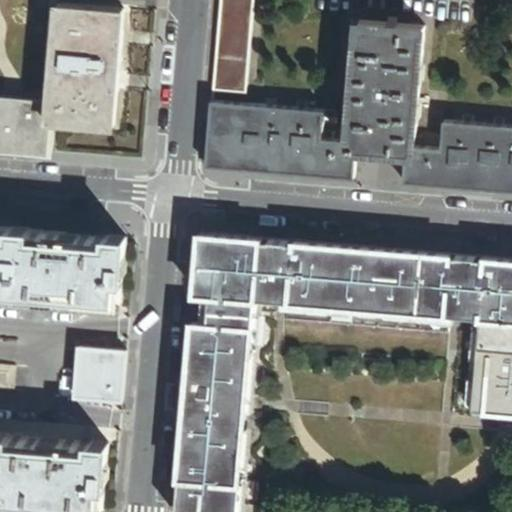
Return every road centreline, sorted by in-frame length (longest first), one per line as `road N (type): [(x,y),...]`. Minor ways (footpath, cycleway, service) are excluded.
road 1 (residential): [(511,224),(173,195)]
road 2 (residential): [(145,511),(173,195)]
road 3 (residential): [(173,195),(190,0)]
road 4 (residential): [(173,195),(0,181)]
